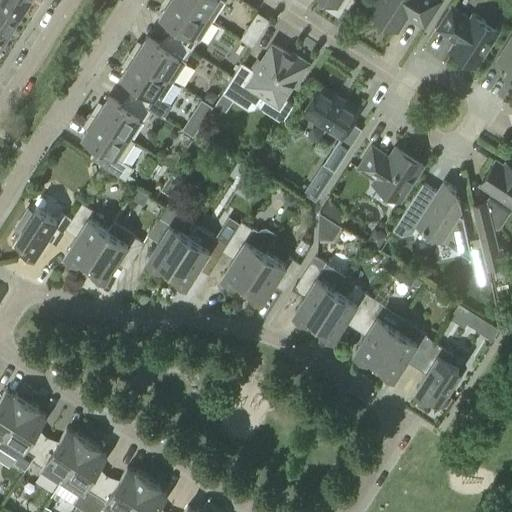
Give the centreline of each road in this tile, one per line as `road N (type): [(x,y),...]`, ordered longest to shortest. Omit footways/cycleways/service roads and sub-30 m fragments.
road 1 (residential): [(0,329),(24,291),(113,315),(226,326),(289,349),(392,421),(390,443),(345,511)]
road 2 (residential): [(250,511),(0,345)]
road 3 (residential): [(0,203),(127,0)]
road 4 (residential): [(398,84),(403,123),(440,144),(465,141),(479,103),(433,71),(415,72)]
road 5 (residential): [(267,0),(398,84)]
road 6 (residential): [(69,0),(0,110)]
